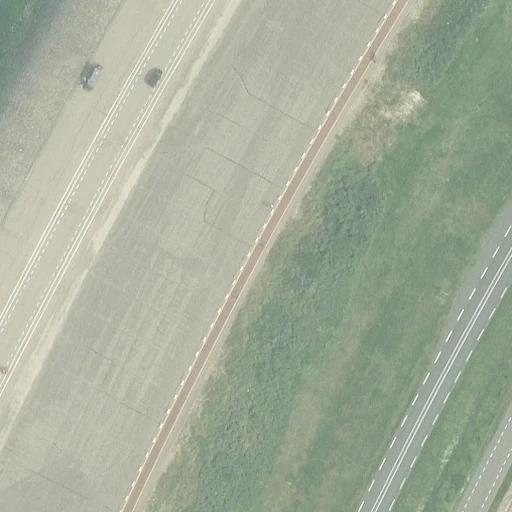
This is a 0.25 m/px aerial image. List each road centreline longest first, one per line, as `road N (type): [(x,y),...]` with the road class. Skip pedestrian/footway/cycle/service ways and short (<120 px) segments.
road 1 (unclassified): [(0,357),(193,0)]
road 2 (primary): [(374,511),(511,248)]
